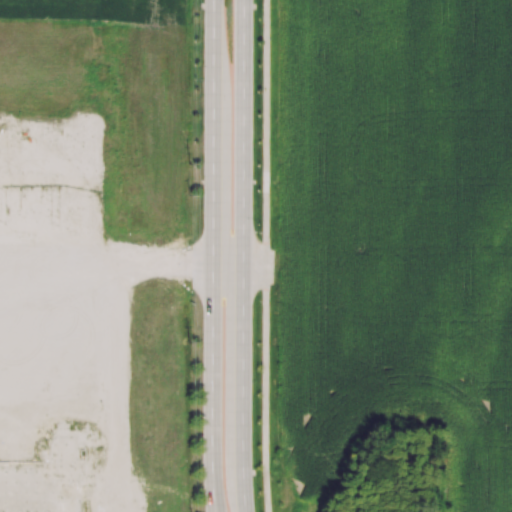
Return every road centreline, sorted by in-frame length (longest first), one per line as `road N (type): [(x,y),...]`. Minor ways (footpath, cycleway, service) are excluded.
road 1 (secondary): [(212,0),(215,511)]
road 2 (secondary): [(244,511),(243,0)]
